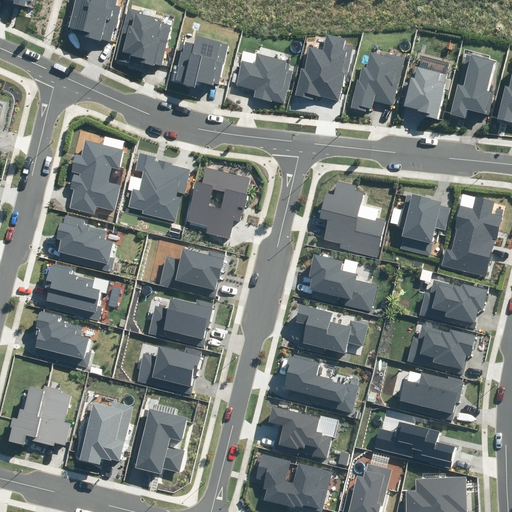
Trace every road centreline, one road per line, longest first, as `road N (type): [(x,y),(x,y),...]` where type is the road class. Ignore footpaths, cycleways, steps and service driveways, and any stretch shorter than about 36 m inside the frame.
road 1 (residential): [(305,143),(209,511)]
road 2 (residential): [(58,73),(150,120),(305,143)]
road 3 (residential): [(58,73),(0,304)]
road 4 (residential): [(305,143),(511,163)]
road 5 (residential): [(0,473),(152,511)]
road 6 (residential): [(511,363),(510,511)]
